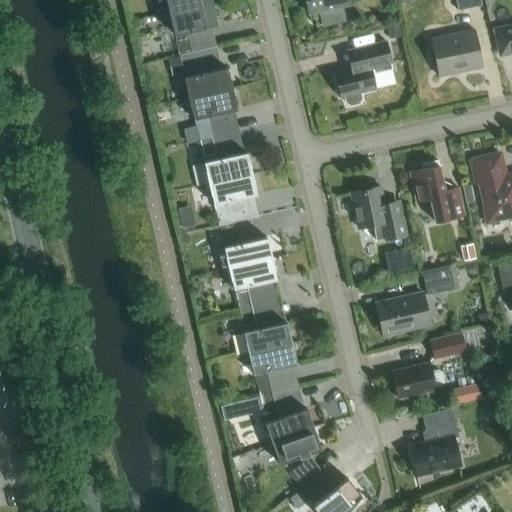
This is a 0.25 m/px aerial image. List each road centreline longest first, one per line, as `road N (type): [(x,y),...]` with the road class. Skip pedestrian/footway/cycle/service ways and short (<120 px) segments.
road 1 (secondary): [(92,511),(0,120)]
road 2 (residential): [(375,452),(305,156)]
road 3 (residential): [(305,156),(511,113)]
road 4 (residential): [(305,156),(268,0)]
